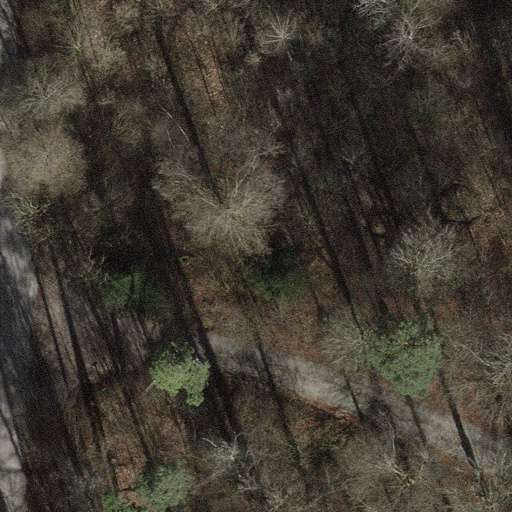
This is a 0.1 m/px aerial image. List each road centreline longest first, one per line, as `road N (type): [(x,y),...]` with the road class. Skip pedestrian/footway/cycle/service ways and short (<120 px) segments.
road 1 (track): [(13,338),(204,340),(511,456)]
road 2 (track): [(10,511),(10,183),(0,14)]
